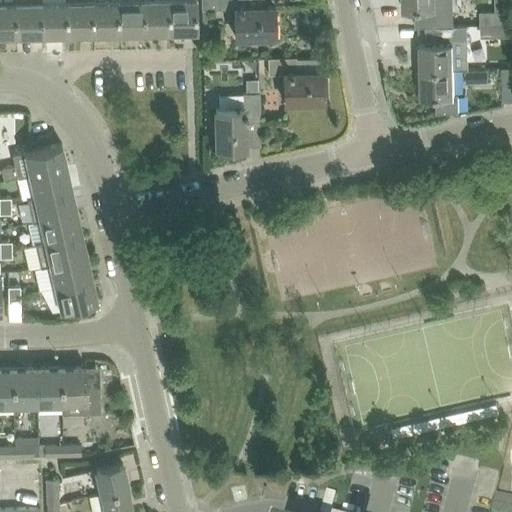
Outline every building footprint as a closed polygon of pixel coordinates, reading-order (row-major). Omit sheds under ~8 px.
[(0,0),(0,34),(16,34),(16,0),(0,0)] [(42,33),(41,0),(33,0),(16,0),(16,34),(42,33)] [(68,33),(66,0),(41,0),(42,33),(68,33)] [(93,32),(92,0),(66,0),(68,33),(93,32)] [(119,32),(118,0),(92,0),(93,32),(119,32)] [(145,31),(143,0),(118,0),(119,32),(145,31)] [(170,31),(169,0),(143,0),(145,31),(170,31)] [(196,30),(196,1),(195,0),(169,0),(170,31),(196,30)] [(247,6),(247,0),(200,0),(201,8),(235,7),(235,35),(275,34),(274,6),(247,6)] [(402,0),(403,7),(415,6),(416,24),(426,24),(454,23),(454,22),(451,22),(450,0),(402,0)] [(511,22),(511,8),(481,10),(481,23),(511,22)] [(511,34),(511,22),(481,23),(481,35),(511,34)] [(420,44),(417,46),(417,55),(420,57),(420,68),(455,67),(469,67),(468,23),(454,23),(426,24),(427,42),(420,42),(420,44)] [(297,71),(296,56),(268,57),(268,73),(284,72),(285,100),(324,100),(323,71),(297,71)] [(511,98),(511,65),(502,66),(503,97),(503,99),(511,98)] [(455,91),(455,67),(420,68),(420,69),(417,72),(417,80),(420,83),(421,94),(437,94),(437,110),(459,109),(458,91),(455,91)] [(260,119),(259,92),(258,76),(247,76),(247,92),(243,92),(244,107),(216,108),(217,147),(246,146),(245,120),(260,119)] [(29,174),(67,165),(62,142),(24,151),(29,174)] [(29,174),(34,195),(34,196),(72,187),(67,165),(29,174)] [(77,210),(72,187),(34,196),(27,198),(33,220),(77,210)] [(0,204),(11,204),(11,196),(0,195),(0,204)] [(11,204),(0,204),(0,212),(11,212),(11,204)] [(82,232),(77,210),(33,220),(33,221),(40,219),(44,239),(35,242),(82,232)] [(87,254),(82,232),(35,242),(40,265),(87,254)] [(0,248),(12,248),(12,240),(0,240),(0,248)] [(12,248),(0,248),(0,256),(12,256),(12,248)] [(92,276),(87,254),(40,265),(41,266),(50,264),(55,285),(92,276)] [(55,285),(60,308),(98,299),(92,276),(55,285)] [(20,293),(20,285),(8,285),(8,293),(20,293)] [(20,293),(8,293),(8,301),(20,301),(20,293)] [(61,401),(61,366),(37,367),(38,401),(61,401)] [(86,386),(85,366),(61,366),(61,401),(62,401),(62,413),(100,412),(100,386),(86,386)] [(0,402),(14,402),(13,367),(0,367),(0,402)] [(38,401),(37,367),(13,367),(14,402),(38,401)] [(81,453),(81,443),(63,444),(63,454),(81,453)] [(63,454),(63,444),(45,444),(45,455),(63,454)] [(0,455),(15,456),(14,445),(0,445),(0,455)] [(32,445),(14,445),(15,456),(32,455),(32,445)] [(96,468),(101,492),(127,486),(122,462),(96,468)] [(58,501),(58,476),(46,476),(47,501),(58,501)] [(121,511),(132,510),(127,486),(101,492),(105,511),(121,511)] [(511,511),(511,499),(497,497),(493,511),(511,511)] [(58,511),(58,501),(47,501),(47,511),(58,511)]
